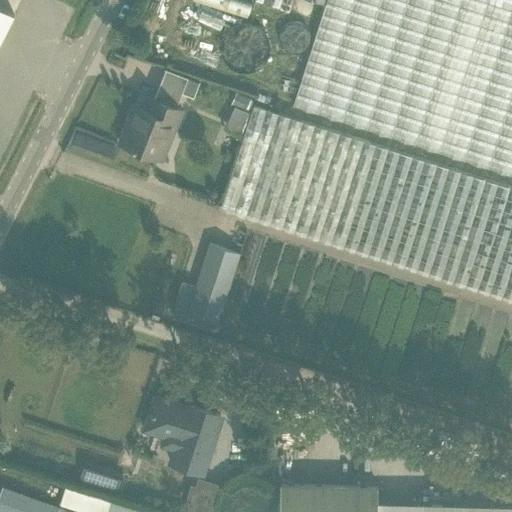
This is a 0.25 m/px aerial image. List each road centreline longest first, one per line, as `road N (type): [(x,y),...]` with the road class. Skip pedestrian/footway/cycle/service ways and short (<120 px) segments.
road 1 (track): [(0,290),(511,450)]
road 2 (unclassified): [(0,222),(114,0)]
